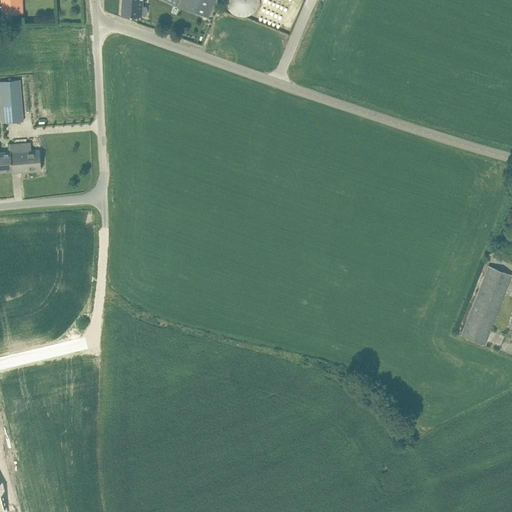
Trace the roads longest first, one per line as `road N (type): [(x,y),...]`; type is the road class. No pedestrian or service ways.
road 1 (unclassified): [(511,159),(98,19)]
road 2 (unclassified): [(0,208),(102,201),(98,19)]
